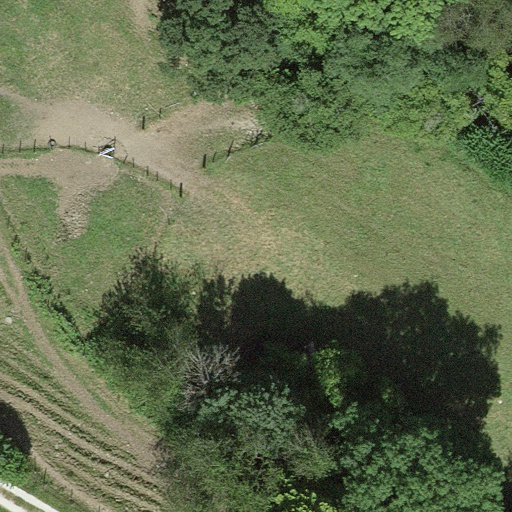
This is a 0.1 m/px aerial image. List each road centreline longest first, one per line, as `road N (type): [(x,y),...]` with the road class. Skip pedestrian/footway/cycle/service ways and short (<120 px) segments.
road 1 (track): [(216,511),(70,371),(0,245)]
road 2 (track): [(0,19),(13,14),(52,28),(101,102),(194,179)]
